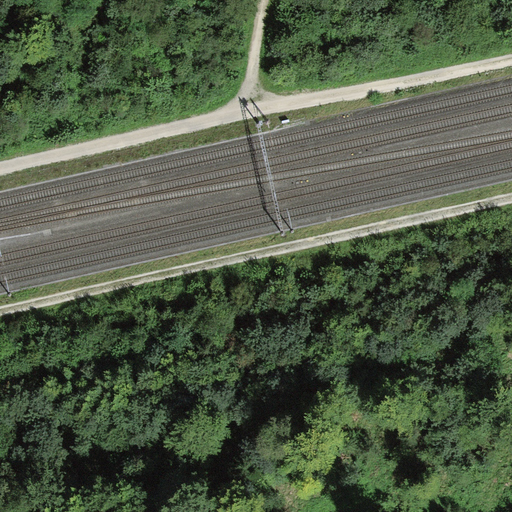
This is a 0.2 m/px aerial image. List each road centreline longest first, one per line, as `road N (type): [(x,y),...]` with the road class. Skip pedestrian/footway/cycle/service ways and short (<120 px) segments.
road 1 (track): [(511,197),(0,311)]
road 2 (track): [(248,108),(511,52)]
road 3 (track): [(248,108),(0,160)]
